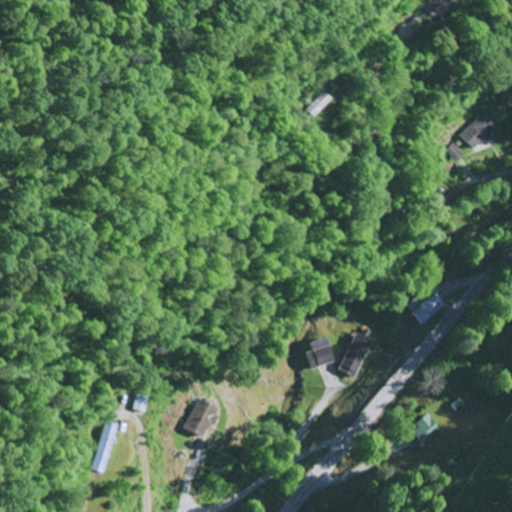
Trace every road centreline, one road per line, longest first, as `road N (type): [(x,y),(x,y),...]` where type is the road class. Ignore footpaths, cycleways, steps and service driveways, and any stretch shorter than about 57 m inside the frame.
road 1 (primary): [(286,511),(511,252)]
road 2 (residential): [(511,174),(464,184),(435,212),(400,209),(372,101),(375,74),(399,42)]
road 3 (residential): [(346,438),(304,453),(216,511)]
